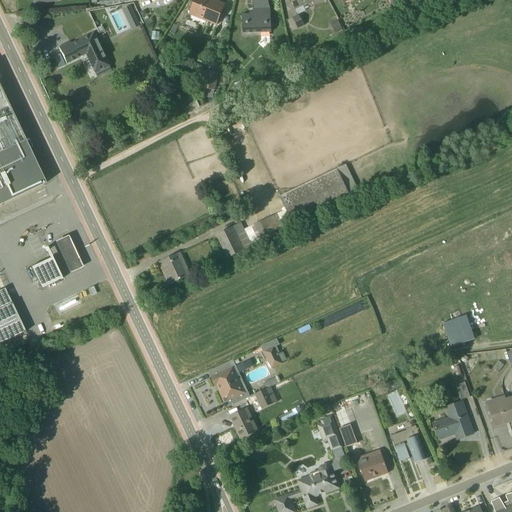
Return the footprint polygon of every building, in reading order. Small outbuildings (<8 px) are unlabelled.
[(224,6),(209,0),(195,0),(189,15),(216,26),(224,6)] [(241,15),(242,34),(271,33),(270,9),(266,0),(254,0),(252,0),(252,11),(251,11),(249,13),(249,15),(241,15)] [(320,0),(289,0),(297,16),(291,18),(297,30),(304,26),(299,15),(305,12),(302,7),(312,2),(314,5),(321,2),(320,0)] [(133,16),(130,9),(123,12),(127,19),(133,16)] [(342,31),(337,21),(330,25),(335,34),(342,31)] [(65,65),(86,56),(95,75),(110,68),(93,32),(58,49),(65,65)] [(217,75),(205,72),(202,88),(214,91),(217,75)] [(0,205),(44,185),(0,91),(0,205)] [(343,168),(280,197),(285,210),(244,229),(241,223),(215,235),(227,259),(252,248),(251,246),(357,197),(343,168)] [(68,234),(54,240),(68,271),(82,265),(68,234)] [(181,254),(160,264),(170,284),(191,275),(181,254)] [(51,259),(30,269),(40,290),(61,280),(51,259)] [(0,344),(25,333),(4,290),(0,291),(0,344)] [(474,340),(466,316),(443,324),(451,348),(474,340)] [(284,366),(275,345),(262,351),(272,372),(284,366)] [(247,392),(235,368),(210,380),(221,401),(227,398),(229,401),(247,392)] [(398,383),(385,389),(387,394),(401,388),(398,383)] [(456,386),(461,401),(470,398),(464,383),(456,386)] [(272,387),(255,395),(262,411),(280,402),(272,387)] [(511,397),(486,405),(493,428),(511,422),(511,397)] [(449,418),(432,424),(438,441),(455,435),(457,440),(473,435),(461,401),(445,407),(449,418)] [(259,431),(248,408),(229,417),(241,440),(259,431)] [(338,489),(332,472),(341,470),(345,460),(341,449),(342,449),(338,438),(331,416),(319,421),(320,425),(316,426),(322,443),(327,442),(330,453),(332,453),(334,459),(330,466),(326,464),(319,466),(317,471),(310,473),(308,477),(296,481),(299,492),(287,496),(289,501),(302,496),(307,509),(316,506),(314,498),(324,494),(338,489)] [(350,425),(338,430),(345,448),(357,444),(350,425)] [(426,461),(415,428),(391,437),(401,466),(409,463),(408,459),(412,457),(415,465),(426,461)] [(373,431),(363,434),(366,444),(376,440),(373,431)] [(355,459),(363,483),(388,475),(380,451),(355,459)] [(499,499),(490,503),(493,511),(511,511),(511,493),(505,497),(507,502),(501,505),(499,499)] [(287,496),(274,501),(278,511),(293,511),(289,501),(287,496)]
